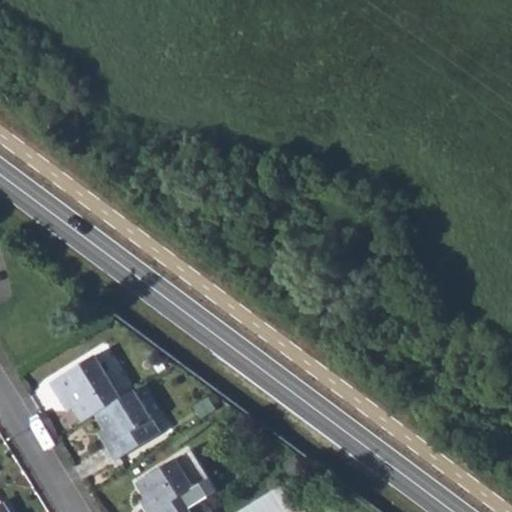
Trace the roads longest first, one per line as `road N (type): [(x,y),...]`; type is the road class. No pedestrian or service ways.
road 1 (secondary): [(0,173),(454,511)]
road 2 (residential): [(0,395),(72,511)]
